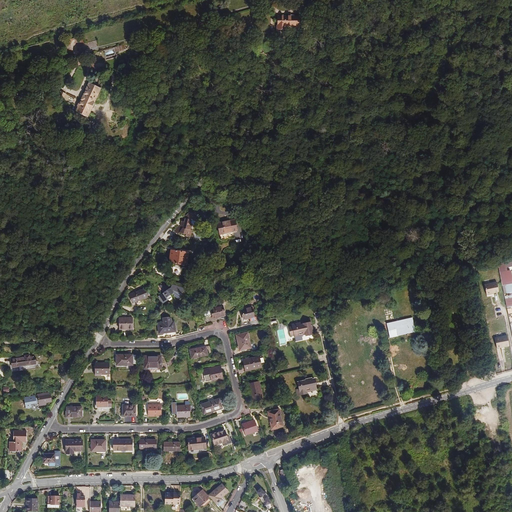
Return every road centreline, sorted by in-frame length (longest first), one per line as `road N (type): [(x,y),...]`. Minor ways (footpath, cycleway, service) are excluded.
road 1 (residential): [(97,339),(168,344),(218,333),(238,405),(183,429),(48,424)]
road 2 (tertiary): [(511,377),(347,425),(264,459)]
road 3 (track): [(327,184),(381,133),(413,117),(469,108),(511,75)]
road 4 (tertiary): [(252,463),(195,479),(40,482)]
road 5 (track): [(327,184),(327,213),(382,197),(450,199),(483,212),(495,228)]
road 6 (track): [(495,228),(442,272),(477,387)]
